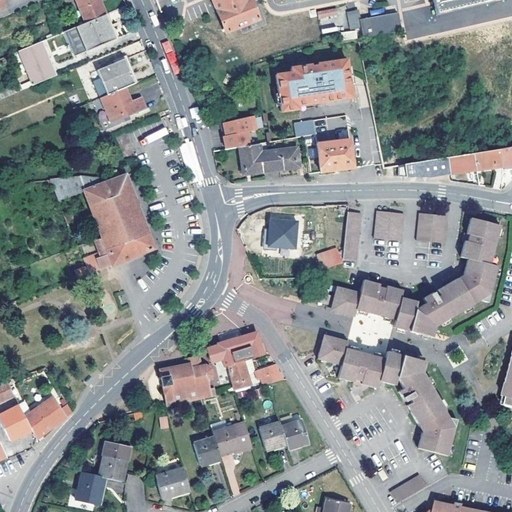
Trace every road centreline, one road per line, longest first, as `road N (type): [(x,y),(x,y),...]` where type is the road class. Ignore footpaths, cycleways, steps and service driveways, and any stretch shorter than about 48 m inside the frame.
road 1 (unclassified): [(215,207),(274,193),(403,189),(511,203)]
road 2 (tertiary): [(18,511),(64,436),(209,290)]
road 3 (unknown): [(368,190),(370,262),(416,277),(435,268),(446,245),(440,191)]
road 4 (tertiary): [(142,0),(215,207)]
road 5 (residential): [(209,290),(269,329),(343,451)]
road 6 (residential): [(343,451),(226,511)]
